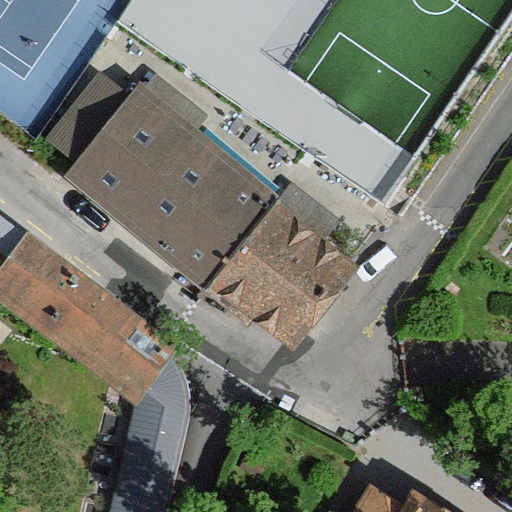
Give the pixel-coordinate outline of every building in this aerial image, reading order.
[(80,170),(137,101),(103,74),(47,144),(80,170)] [(282,205),(144,92),(137,101),(80,170),(76,175),(213,288),(221,279),(276,213),(282,205)] [(349,268),(276,213),(221,279),(293,338),(349,268)] [(30,241),(0,279),(0,280),(146,388),(171,352),(149,330),(30,241)] [(186,378),(171,352),(146,388),(157,397),(153,414),(124,408),(111,467),(121,470),(171,483),(190,414),(190,399),(186,378)] [(164,511),(171,483),(121,470),(111,511),(164,511)] [(414,511),(410,511),(376,493),(363,511),(444,511),(424,500),(414,511)]
